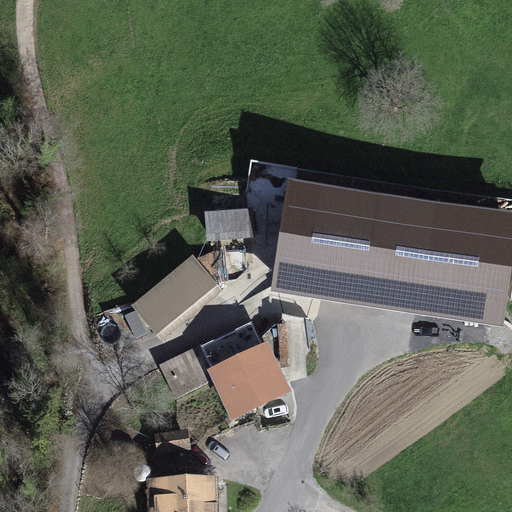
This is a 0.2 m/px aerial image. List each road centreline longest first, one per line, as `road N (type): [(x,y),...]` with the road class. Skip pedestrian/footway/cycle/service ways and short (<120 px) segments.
road 1 (track): [(29,0),(32,88),(69,233),(80,375),(69,511)]
road 2 (track): [(314,494),(295,478),(309,403),(338,333),(327,300),(277,300),(169,350),(80,375)]
